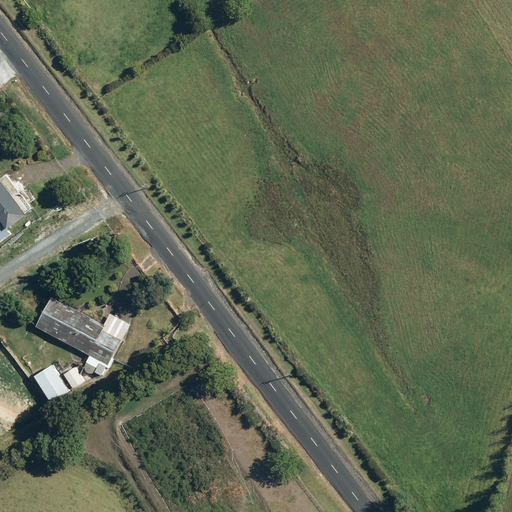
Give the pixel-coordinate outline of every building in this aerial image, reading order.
[(25,215),(0,180),(0,241),(11,234),(7,228),(25,215)] [(36,327),(109,367),(130,324),(110,313),(103,325),(51,298),(36,327)] [(136,305),(128,302),(124,316),(131,319),(136,305)] [(68,393),(53,366),(34,376),(50,403),(68,393)] [(63,375),(72,389),(85,381),(75,367),(63,375)]
